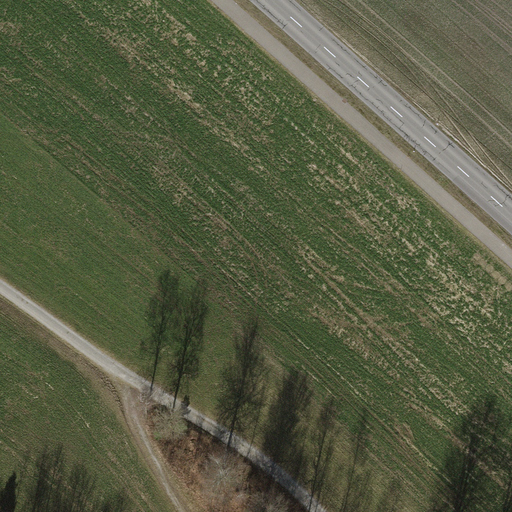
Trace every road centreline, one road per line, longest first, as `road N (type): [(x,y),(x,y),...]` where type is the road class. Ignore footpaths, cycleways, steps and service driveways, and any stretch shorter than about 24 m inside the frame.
road 1 (tertiary): [(511,213),(272,0)]
road 2 (track): [(136,383),(232,438),(316,511)]
road 3 (track): [(0,283),(136,383)]
road 4 (track): [(186,511),(139,429),(136,383)]
